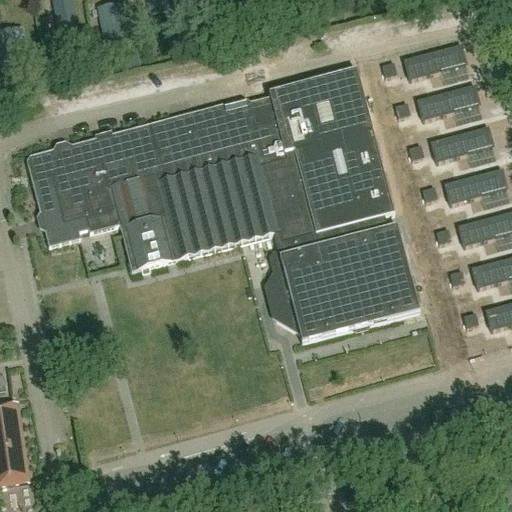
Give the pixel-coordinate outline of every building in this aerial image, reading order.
[(70,0),(60,0),(54,1),(56,13),(55,13),(61,51),(79,48),(73,11),(72,11),(70,0)] [(147,0),(151,20),(169,17),(166,0),(147,0)] [(234,5),(224,7),(226,17),(236,15),(234,5)] [(101,11),(104,25),(101,25),(107,55),(126,52),(121,26),(119,27),(116,9),(101,11)] [(20,33),(0,36),(0,69),(1,77),(30,72),(25,46),(23,46),(20,33)] [(465,70),(460,51),(404,66),(409,86),(423,83),(423,81),(427,80),(427,82),(439,78),(439,77),(465,70)] [(138,59),(127,61),(130,73),(140,70),(138,59)] [(394,69),(382,72),(385,83),(397,80),(394,69)] [(244,104),(215,112),(30,161),(27,168),(49,252),(81,244),(79,237),(89,234),(90,239),(120,231),(132,278),(274,240),(279,258),(272,264),(275,278),(268,290),(281,298),(285,311),(277,325),(300,338),(303,348),(420,317),(397,231),(388,233),(384,221),(395,219),(357,75),(269,98),(270,102),(249,108),(244,104)] [(46,81),(35,83),(37,94),(48,92),(46,81)] [(450,118),(476,110),(471,92),(415,107),(420,127),(434,123),(433,122),(437,121),(438,122),(450,119),(450,118)] [(405,109),(393,112),(396,124),(408,121),(405,109)] [(487,153),(482,134),(426,149),(431,169),(445,166),(445,164),(449,163),(449,165),(461,162),(461,160),(487,153)] [(416,152),(404,155),(407,166),(419,163),(416,152)] [(472,203),(499,196),(494,177),(437,192),(442,212),(456,208),(456,207),(460,206),(460,207),(472,204),(472,203)] [(427,194),(415,197),(418,209),(430,206),(427,194)] [(483,245),(510,238),(505,219),(448,234),(454,255),(467,251),(467,249),(471,248),(471,250),(484,247),(483,245)] [(438,237),(427,240),(430,252),(441,249),(438,237)] [(511,262),(459,277),(465,297),(479,294),(478,292),(482,291),(483,292),(495,289),(494,288),(511,283),(511,262)] [(449,279),(438,283),(441,294),(452,291),(449,279)] [(511,308),(471,319),(476,340),(490,336),(489,334),(493,333),(494,335),(506,332),(506,330),(511,328),(511,308)] [(461,322),(449,325),(452,337),(464,334),(461,322)] [(0,490),(31,485),(17,406),(0,409),(0,396),(5,396),(3,381),(0,381),(0,490)]
